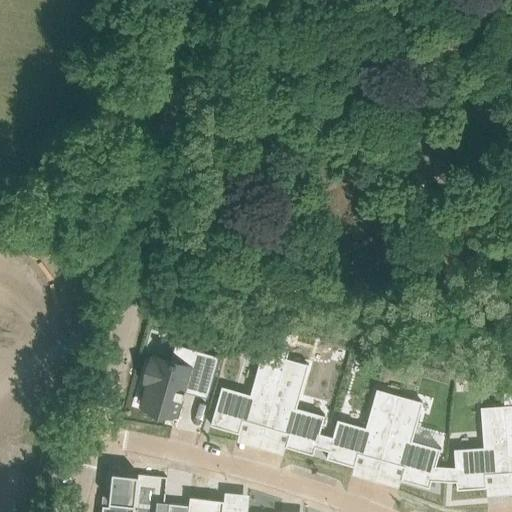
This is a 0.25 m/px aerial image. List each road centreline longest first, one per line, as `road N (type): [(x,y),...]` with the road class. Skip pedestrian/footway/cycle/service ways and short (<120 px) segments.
road 1 (unclassified): [(96,435),(207,0)]
road 2 (residential): [(96,435),(199,452),(382,511)]
